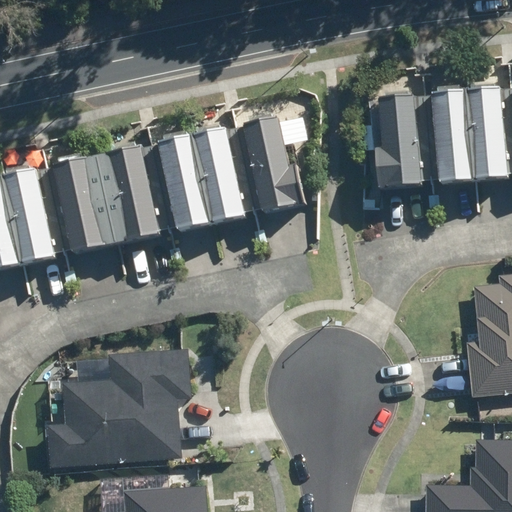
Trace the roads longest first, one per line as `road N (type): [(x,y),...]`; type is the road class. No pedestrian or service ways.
road 1 (secondary): [(479,0),(322,17),(0,84)]
road 2 (residential): [(0,351),(43,320),(224,282),(254,295),(333,394)]
road 3 (residential): [(333,394),(393,274),(417,255),(511,243)]
